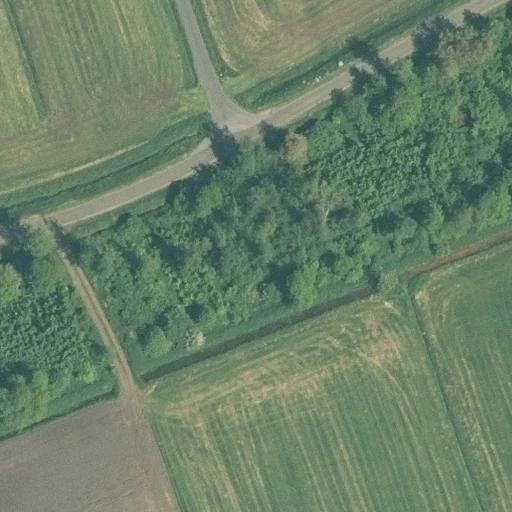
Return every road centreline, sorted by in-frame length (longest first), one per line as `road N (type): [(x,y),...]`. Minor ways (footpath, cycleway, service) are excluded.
road 1 (unclassified): [(0,240),(161,182),(498,0)]
road 2 (track): [(55,225),(131,397)]
